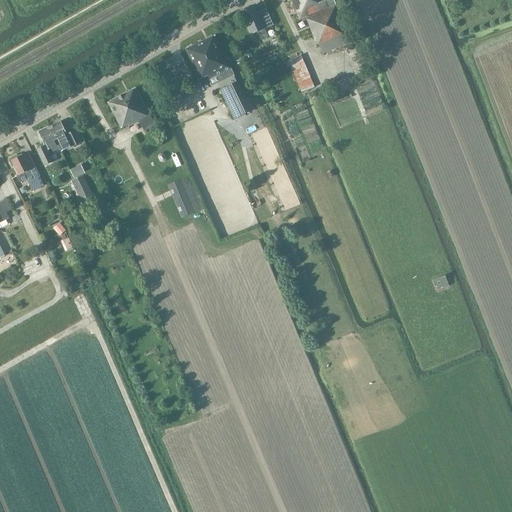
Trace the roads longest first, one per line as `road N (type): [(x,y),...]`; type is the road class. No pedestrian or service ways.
road 1 (track): [(174,511),(96,329),(79,326),(0,370)]
road 2 (tertiary): [(0,137),(240,0)]
